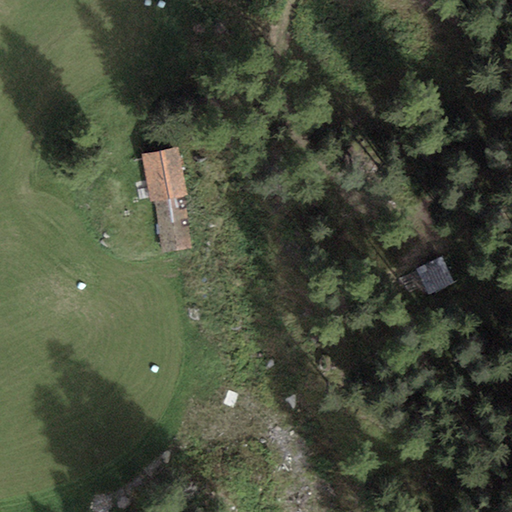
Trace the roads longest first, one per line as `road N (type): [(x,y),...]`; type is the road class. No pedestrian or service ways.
road 1 (track): [(0,314),(38,354),(205,417)]
road 2 (track): [(80,0),(17,104),(0,164)]
